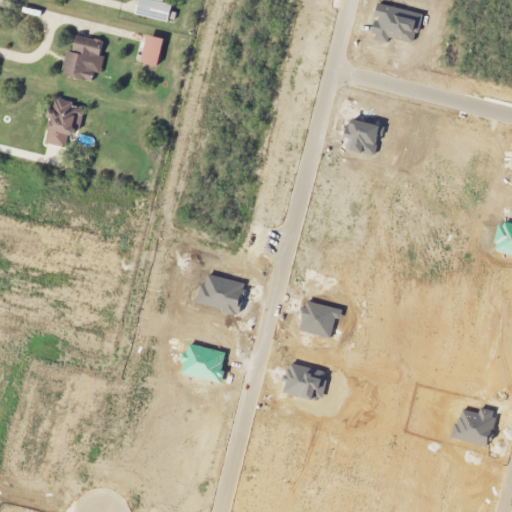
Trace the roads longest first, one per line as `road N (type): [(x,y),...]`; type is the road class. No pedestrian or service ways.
road 1 (residential): [(350,0),(220,511)]
road 2 (residential): [(0,195),(290,245)]
road 3 (residential): [(333,73),(511,117)]
